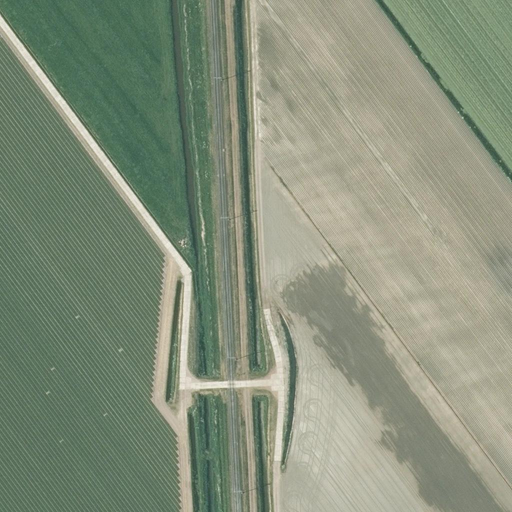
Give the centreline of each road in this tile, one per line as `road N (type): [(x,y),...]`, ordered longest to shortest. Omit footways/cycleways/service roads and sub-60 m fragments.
road 1 (track): [(252,511),(228,0)]
road 2 (track): [(280,382),(264,313),(261,148)]
road 3 (track): [(140,208),(0,20)]
road 4 (track): [(140,208),(187,272),(182,387)]
road 5 (track): [(253,0),(261,148)]
road 6 (track): [(280,382),(277,511)]
road 7 (track): [(182,387),(187,511)]
